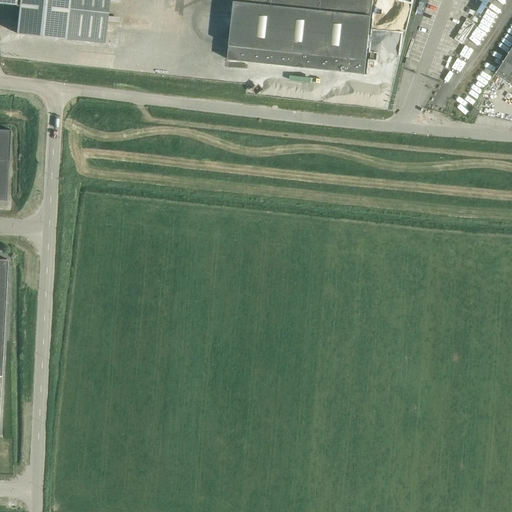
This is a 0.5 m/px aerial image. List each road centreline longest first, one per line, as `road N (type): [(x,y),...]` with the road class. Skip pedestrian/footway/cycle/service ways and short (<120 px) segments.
road 1 (unclassified): [(511,136),(56,91)]
road 2 (tertiary): [(37,491),(48,231)]
road 3 (unknown): [(0,43),(148,50),(164,0)]
road 4 (tertiary): [(48,231),(56,91)]
road 5 (unknown): [(400,126),(446,0)]
